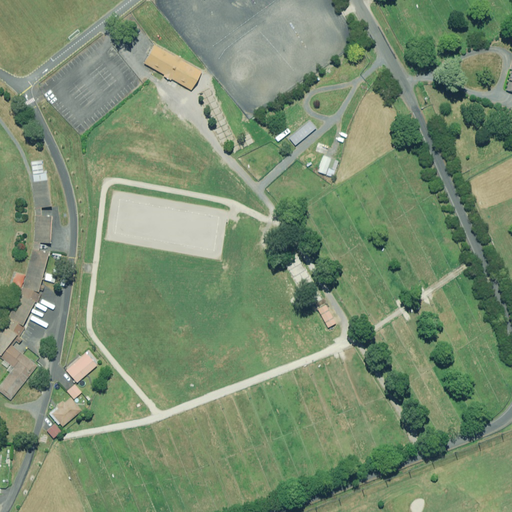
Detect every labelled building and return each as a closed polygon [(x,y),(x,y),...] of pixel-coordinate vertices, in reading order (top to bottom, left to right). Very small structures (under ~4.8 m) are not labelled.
[(205,69),(157,42),(146,61),(194,88),(205,69)] [(336,129),(300,116),(293,135),(312,141),(309,149),(327,156),(336,129)] [(340,161),(325,156),(319,172),(334,177),(340,161)] [(52,205),(48,178),(34,180),(31,181),(35,208),(38,207),(52,205)] [(40,216),(37,215),(36,241),(39,241),(52,242),(53,216),(40,216)] [(37,250),(34,249),(25,287),(28,288),(40,291),(42,282),(49,252),(37,250)] [(24,296),(21,294),(10,319),(23,325),(35,301),(24,296)] [(338,323),(326,301),(317,306),(329,328),(338,323)] [(19,334),(6,326),(0,332),(0,354),(2,357),(13,368),(0,382),(0,387),(13,398),(40,366),(14,345),(19,334)] [(101,365),(90,352),(67,371),(78,384),(101,365)] [(84,393),(76,384),(68,391),(75,400),(84,393)] [(83,411),(71,398),(54,412),(65,426),(83,411)] [(64,432),(57,422),(48,429),(56,438),(64,432)]
